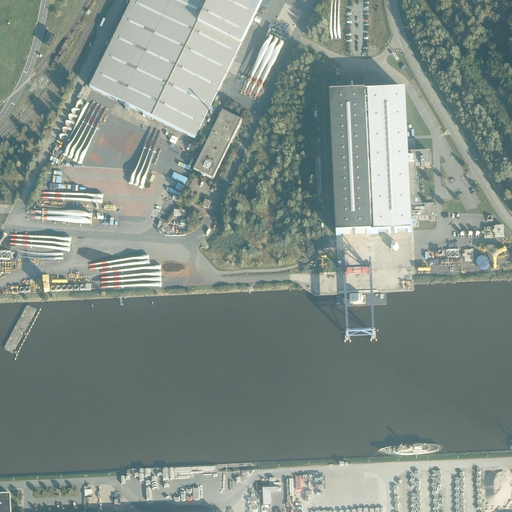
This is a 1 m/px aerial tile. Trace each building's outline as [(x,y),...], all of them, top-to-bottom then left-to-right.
[(131,0),(88,88),(195,140),(200,131),(207,115),(263,0),(131,0)] [(379,45),(379,3),(364,3),(364,45),(379,45)] [(272,20),(285,25),(291,10),(278,5),(272,20)] [(47,34),(42,46),(50,49),(55,37),(47,34)] [(404,91),(327,94),(333,239),(411,236),(410,222),(430,221),(431,223),(434,223),(434,208),(421,209),(421,205),(419,202),(417,200),(417,195),(418,195),(418,182),(416,182),(415,167),(420,167),(420,169),(425,169),(425,167),(430,167),(430,154),(415,154),(414,141),(406,141),(404,91)] [(215,118),(207,115),(200,131),(210,136),(193,171),(213,181),(242,122),(222,112),(215,128),(211,126),(215,118)] [(136,185),(140,185),(145,174),(146,171),(148,166),(150,166),(154,158),(154,156),(157,150),(159,146),(159,140),(154,137),(150,145),(150,140),(148,138),(145,138),(146,138),(141,138),(127,166),(126,179),(136,185)] [(202,207),(207,209),(210,202),(204,200),(202,207)] [(497,228),(497,239),(505,239),(506,228),(497,228)] [(0,251),(0,260),(18,261),(18,258),(22,258),(22,257),(19,257),(19,254),(16,254),(17,242),(3,241),(3,252),(0,251)] [(343,259),(343,254),(331,254),(331,260),(337,260),(337,266),(342,266),(341,259),(343,259)] [(334,278),(334,283),(357,282),(357,278),(354,278),(354,275),(338,276),(338,278),(334,278)] [(487,477),(490,496),(494,495),(494,491),(499,490),(499,487),(498,488),(496,481),(499,481),(498,475),(487,477)] [(261,486),(262,505),(270,504),(269,493),(276,493),(276,485),(261,486)] [(400,500),(403,488),(396,486),(393,500),(398,501),(398,500),(400,500)] [(413,509),(414,510),(424,511),(425,511),(426,511),(428,509),(431,509),(436,511),(437,511),(438,502),(439,500),(436,498),(436,495),(434,495),(433,496),(427,495),(426,497),(425,497),(420,494),(417,494),(416,495),(416,499),(413,504),(406,503),(410,506),(410,507),(413,509)] [(10,511),(10,495),(0,495),(0,511),(10,511)]
